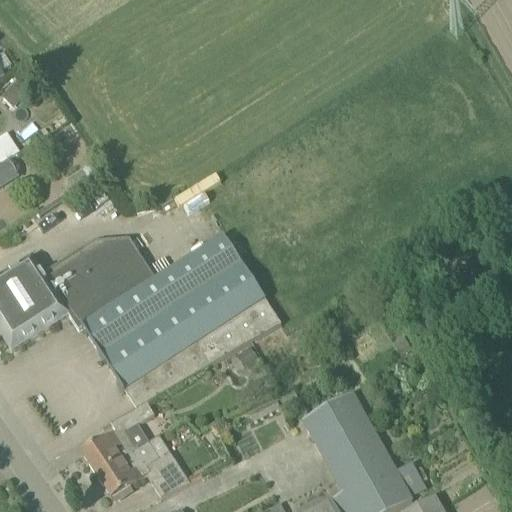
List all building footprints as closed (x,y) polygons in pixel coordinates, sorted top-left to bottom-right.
[(6,138),(0,141),(0,168),(18,157),(6,138)] [(0,336),(12,356),(69,319),(79,334),(82,332),(136,413),(147,407),(280,328),(225,241),(156,285),(130,244),(95,246),(45,278),(33,260),(0,281),(0,336)] [(411,354),(403,341),(393,347),(401,360),(411,354)] [(310,511),(401,511),(412,506),(410,501),(426,492),(413,468),(396,477),(351,395),(301,423),(341,495),(310,511)] [(97,481),(150,446),(140,429),(155,420),(147,407),(136,413),(112,428),(116,436),(82,458),(97,481)] [(161,462),(150,446),(97,481),(112,503),(114,502),(117,505),(127,498),(125,495),(146,481),(161,502),(190,488),(187,483),(170,456),(161,462)]
